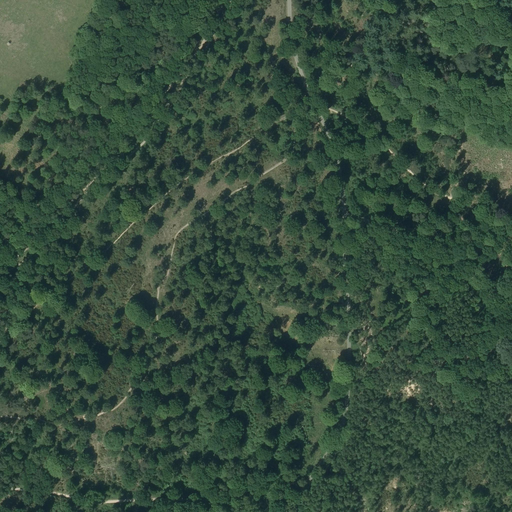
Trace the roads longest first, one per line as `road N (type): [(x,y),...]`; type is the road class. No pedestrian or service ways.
road 1 (track): [(288,511),(338,435),(349,378),(341,183),(311,98)]
road 2 (unknown): [(305,101),(173,186),(0,337)]
road 3 (track): [(225,0),(200,50),(124,149),(0,268)]
road 4 (track): [(511,235),(422,182),(372,135),(311,98)]
road 5 (track): [(511,317),(445,255),(365,222),(345,233)]
road 6 (track): [(511,139),(446,113),(398,67),(389,35),(370,32)]
road 7 (unknown): [(311,98),(344,75),(391,8)]
